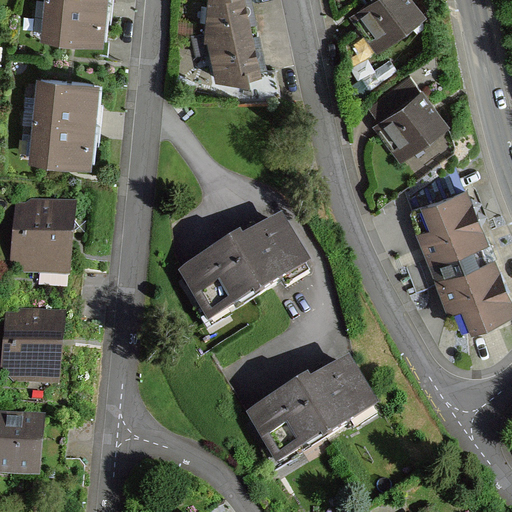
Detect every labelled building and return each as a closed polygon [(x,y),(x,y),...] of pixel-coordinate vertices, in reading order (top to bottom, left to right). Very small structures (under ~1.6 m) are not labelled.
[(100,37),(103,0),(50,0),(48,32),(100,37)] [(210,33),(251,25),(244,0),(209,0),(208,11),(210,33)] [(424,13),(414,0),(375,0),(368,6),(354,17),(380,48),(424,13)] [(251,25),(210,33),(219,72),(250,72),(247,58),(258,56),(251,25)] [(422,82),(420,85),(410,73),(368,105),(378,117),(373,125),(401,160),(451,117),(422,82)] [(89,121),(92,82),(41,78),(38,116),(89,121)] [(85,159),(89,121),(38,116),(34,155),(85,159)] [(511,302),(511,286),(475,191),(413,215),(438,281),(455,324),(511,302)] [(64,279),(71,209),(12,204),(5,273),(64,279)] [(282,213),(181,268),(209,319),(310,263),(282,213)] [(61,323),(5,316),(0,356),(0,380),(53,388),(61,323)] [(279,464),(381,403),(351,355),(250,416),(279,464)] [(36,426),(0,423),(0,479),(32,482),(36,426)]
